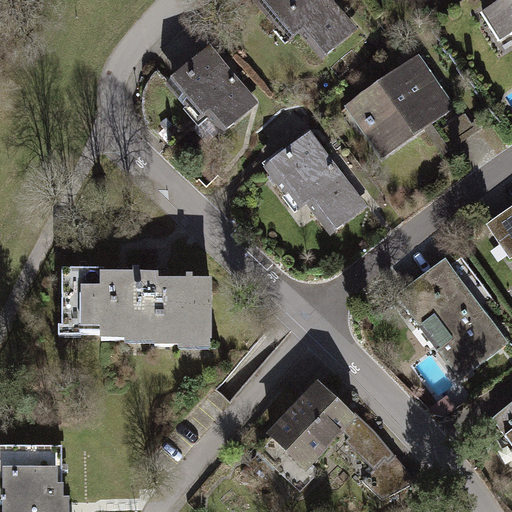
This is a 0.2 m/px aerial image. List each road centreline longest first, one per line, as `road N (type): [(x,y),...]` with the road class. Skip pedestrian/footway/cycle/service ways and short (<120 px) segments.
road 1 (residential): [(211,0),(132,71),(115,126),(316,322)]
road 2 (residential): [(316,322),(511,156)]
road 3 (residential): [(316,322),(439,449),(483,511)]
road 4 (track): [(0,332),(115,126)]
